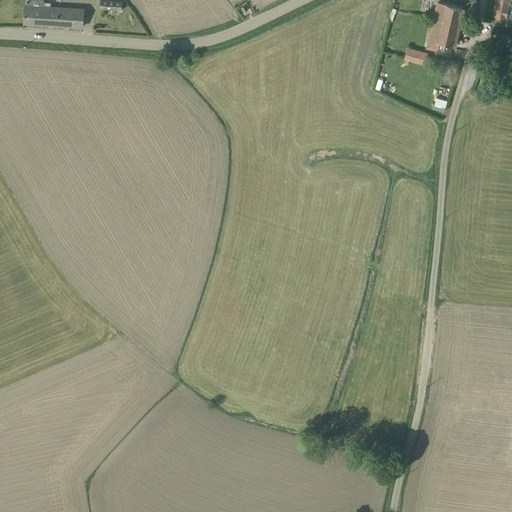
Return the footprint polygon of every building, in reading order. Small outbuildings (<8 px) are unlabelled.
[(26,0),(26,5),(25,5),(24,23),(57,25),(58,7),(50,6),(50,3),(43,2),(43,0),(26,0)] [(122,1),(107,0),(99,0),(99,9),(121,11),(122,1)] [(491,25),(510,29),(511,29),(511,22),(511,0),(495,0),(491,25)] [(462,9),(461,8),(436,2),(436,3),(428,32),(427,31),(427,32),(426,38),(427,38),(425,48),(437,51),(439,43),(453,46),(462,9)] [(58,7),(57,25),(82,27),(83,8),(58,7)] [(411,17),(412,14),(391,8),(388,20),(392,21),(392,22),(397,24),(397,22),(398,22),(400,17),(401,17),(402,15),(411,17)] [(401,46),(397,60),(403,62),(404,58),(424,64),(428,52),(427,52),(407,47),(407,48),(401,46)] [(432,101),(444,104),(448,82),(442,81),(440,91),(435,90),(432,101)] [(460,310),(458,344),(489,346),(490,333),(481,332),(482,311),(460,310)] [(422,368),(425,314),(384,312),(382,343),(401,344),(401,348),(395,348),(394,366),(422,368)] [(511,332),(501,332),(499,364),(511,364),(511,332)] [(454,398),(488,401),(490,371),(456,368),(454,398)] [(417,395),(417,387),(388,386),(388,394),(417,395)]
